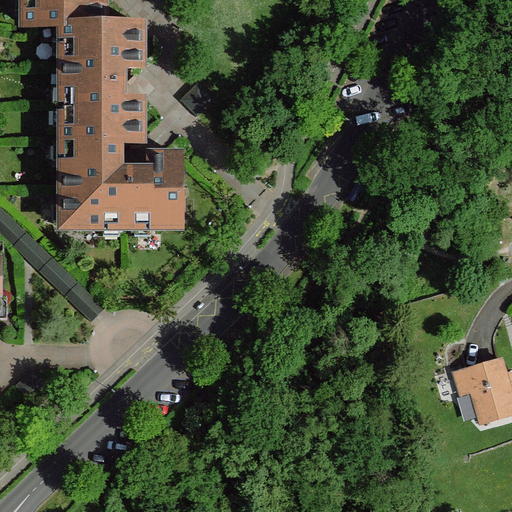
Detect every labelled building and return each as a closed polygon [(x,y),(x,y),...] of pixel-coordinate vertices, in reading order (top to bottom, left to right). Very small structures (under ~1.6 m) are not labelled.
[(26,0),(27,27),(64,27),(104,26),(103,0),(26,0)] [(142,25),(104,26),(64,27),(65,227),(183,228),(183,159),(151,159),(151,173),(126,173),(119,165),(119,144),(142,144),(142,101),(125,101),(125,68),(141,69),(142,25)] [(215,101),(199,85),(183,101),(199,117),(215,101)] [(511,415),(511,398),(502,361),(467,370),(483,424),(511,415)] [(35,371),(17,387),(33,404),(50,388),(35,371)]
